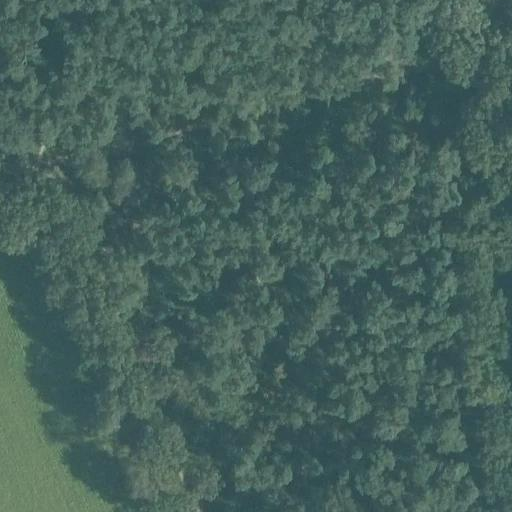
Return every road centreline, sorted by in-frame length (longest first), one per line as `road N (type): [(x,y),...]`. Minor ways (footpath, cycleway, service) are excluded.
road 1 (track): [(74,157),(429,65),(474,42)]
road 2 (track): [(212,511),(165,360),(74,157)]
